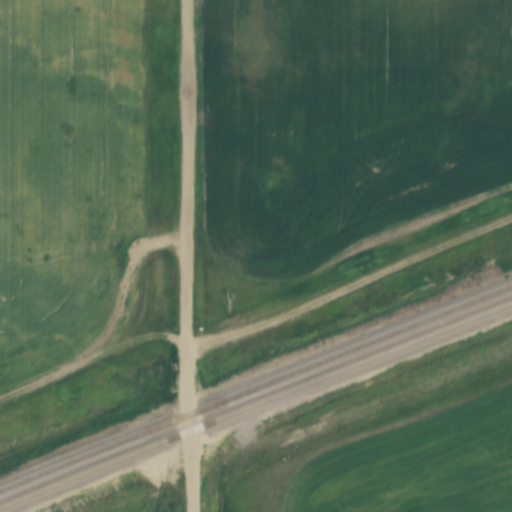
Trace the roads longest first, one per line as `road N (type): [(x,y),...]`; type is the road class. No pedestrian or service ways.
road 1 (residential): [(187,0),(189,511)]
road 2 (track): [(0,395),(98,354),(127,321),(145,258),(187,238)]
